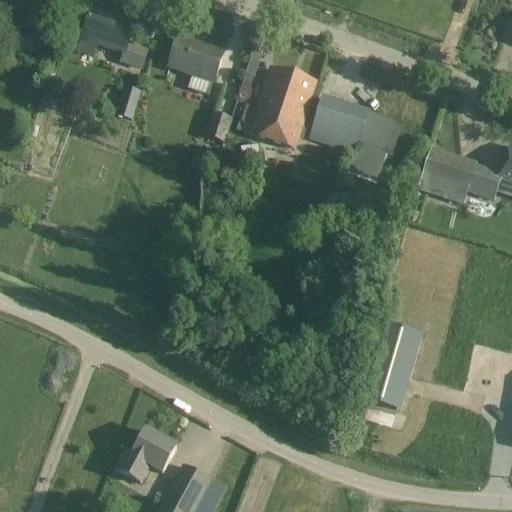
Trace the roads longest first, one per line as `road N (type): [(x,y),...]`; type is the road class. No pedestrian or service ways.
road 1 (unclassified): [(511,504),(428,498),(352,481),(0,304)]
road 2 (unclassified): [(511,92),(226,0)]
